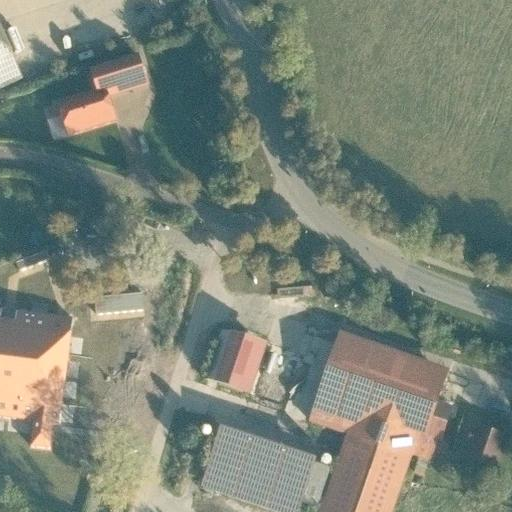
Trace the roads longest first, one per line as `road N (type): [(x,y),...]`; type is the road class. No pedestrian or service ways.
road 1 (residential): [(139,511),(236,226)]
road 2 (secondary): [(292,199),(332,235),(420,282),(511,315)]
road 3 (residential): [(0,156),(68,169),(236,226)]
road 4 (secondary): [(224,0),(292,199)]
